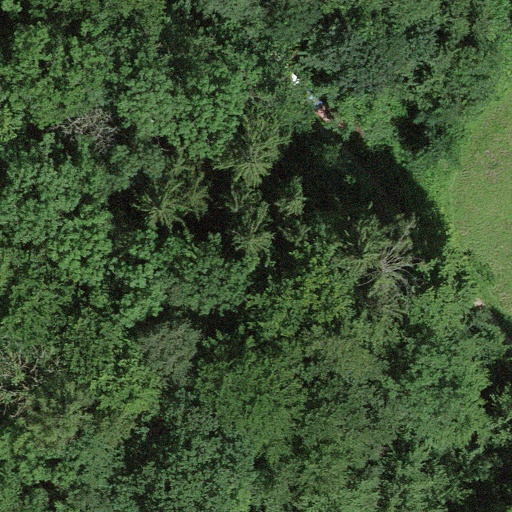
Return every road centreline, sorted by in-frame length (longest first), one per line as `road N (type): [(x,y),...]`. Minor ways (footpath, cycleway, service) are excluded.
road 1 (track): [(178,0),(426,194)]
road 2 (track): [(511,371),(488,344),(426,194)]
